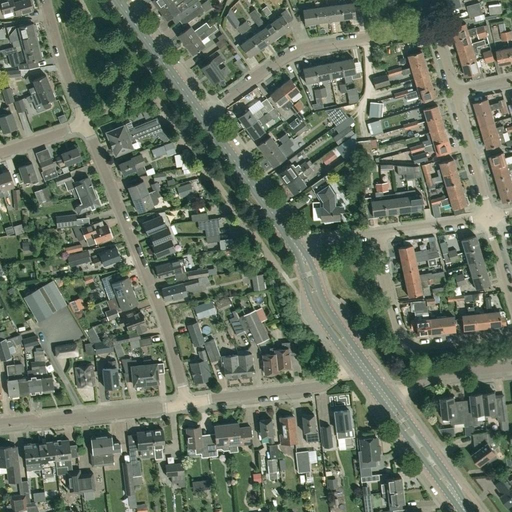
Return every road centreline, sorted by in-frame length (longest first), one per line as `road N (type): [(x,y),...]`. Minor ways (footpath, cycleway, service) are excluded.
road 1 (residential): [(186,403),(157,302),(84,123)]
road 2 (residential): [(200,114),(305,48),(434,27)]
road 3 (residential): [(511,334),(407,342),(376,232)]
road 4 (residential): [(0,424),(186,403)]
road 5 (residential): [(186,403),(316,386),(353,364)]
road 6 (tertiary): [(296,248),(200,114)]
road 7 (tertiary): [(200,114),(116,0)]
road 8 (tertiary): [(470,511),(391,397)]
road 9 (tertiary): [(382,404),(463,511)]
road 10 (residential): [(487,218),(453,91)]
road 11 (tertiary): [(296,248),(316,312),(353,364)]
road 12 (residential): [(84,123),(45,0)]
road 13 (tertiary): [(362,357),(296,248)]
road 14 (residential): [(391,397),(432,375),(511,366)]
